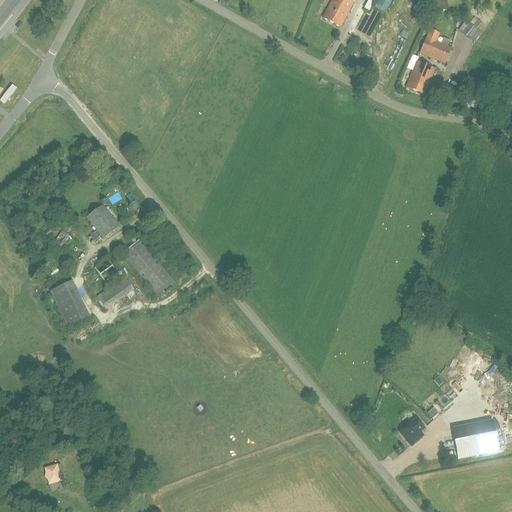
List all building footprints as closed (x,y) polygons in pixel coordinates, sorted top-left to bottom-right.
[(340,27),(353,3),(347,0),(332,0),(323,18),(340,27)] [(368,0),(364,9),(369,12),(374,3),(368,0)] [(437,11),(447,11),(446,0),(436,0),(437,11)] [(476,29),(481,22),(474,17),(470,23),(466,20),(458,30),(474,42),(481,32),(476,29)] [(436,42),(440,34),(430,30),(426,38),(420,53),(444,64),(451,48),(436,42)] [(424,95),(435,69),(416,62),(406,88),(424,95)] [(103,239),(119,226),(103,205),(87,218),(97,231),(90,236),(94,241),(101,236),(103,239)] [(60,254),(72,238),(62,231),(50,246),(60,254)] [(161,298),(177,285),(138,240),(123,254),(161,298)] [(54,260),(45,265),(48,270),(57,265),(54,260)] [(106,310),(133,290),(124,278),(97,297),(106,310)] [(68,327),(89,317),(72,281),(50,291),(68,327)] [(455,384),(437,402),(442,408),(461,390),(455,384)] [(462,389),(432,418),(437,424),(468,396),(462,389)] [(423,428),(416,419),(410,424),(409,421),(404,421),(399,425),(399,430),(401,432),(400,433),(411,446),(422,436),(419,432),(423,428)] [(479,456),(473,426),(452,430),(458,460),(459,463),(479,459),(479,456)] [(49,484),(61,481),(59,473),(61,472),(59,465),(45,468),(49,484)]
